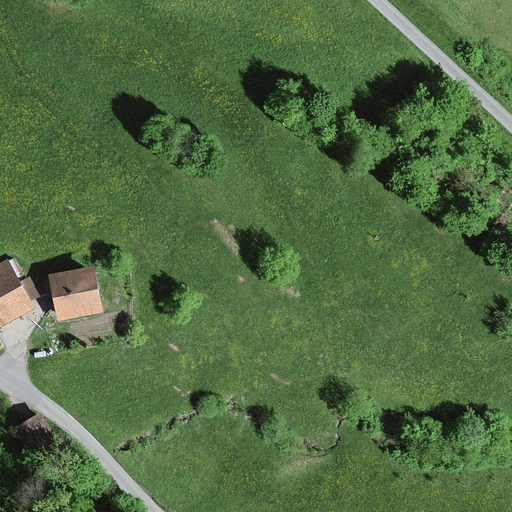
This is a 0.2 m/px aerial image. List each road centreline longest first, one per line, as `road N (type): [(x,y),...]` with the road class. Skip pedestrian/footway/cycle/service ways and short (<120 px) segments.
road 1 (tertiary): [(154,511),(70,425),(0,377)]
road 2 (unclassified): [(385,0),(511,122)]
